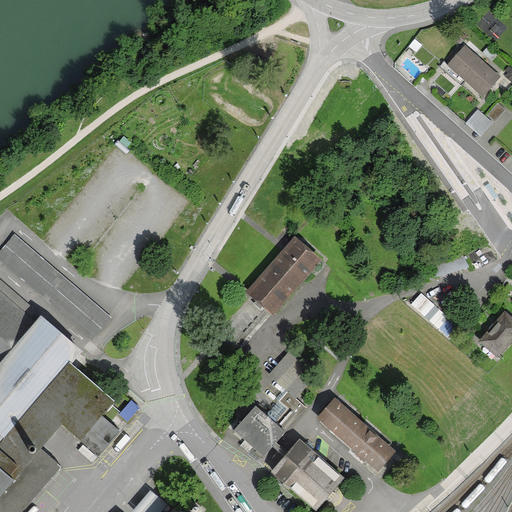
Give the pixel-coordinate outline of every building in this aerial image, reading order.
[(467,81),(483,63),(465,47),(449,66),(467,81)] [(488,48),(483,53),(492,61),(497,56),(488,48)] [(500,79),(483,63),(467,81),(484,97),(500,79)] [(506,110),(499,104),(488,116),(495,123),(506,110)] [(493,123),(478,110),(466,123),(481,136),(493,123)] [(498,196),(489,183),(484,187),(493,200),(498,196)] [(461,230),(455,235),(469,251),(475,246),(461,230)] [(15,235),(0,252),(0,260),(93,340),(111,318),(15,235)] [(296,240),(271,267),(298,290),(322,263),(296,240)] [(468,268),(464,256),(432,266),(435,278),(468,268)] [(298,290),(271,267),(247,295),(273,318),(298,290)] [(0,287),(0,499),(16,480),(24,471),(34,459),(65,422),(84,437),(116,399),(76,365),(84,355),(41,318),(39,321),(0,287)] [(511,320),(505,314),(493,329),(511,344),(511,342),(511,320)] [(499,359),(511,344),(493,329),(481,344),(499,359)] [(290,353),(270,376),(286,391),(307,367),(290,353)] [(350,448),(367,428),(336,402),(319,421),(350,448)] [(285,435),(256,409),(235,433),(263,459),(285,435)] [(396,453),(367,428),(350,448),(378,473),(396,453)] [(345,480),(301,443),(273,475),(316,511),(317,511),(331,496),(345,480)] [(406,456),(400,464),(411,474),(418,465),(406,456)] [(398,467),(392,476),(403,485),(410,477),(398,467)] [(151,493),(134,511),(162,511),(167,507),(151,493)]
